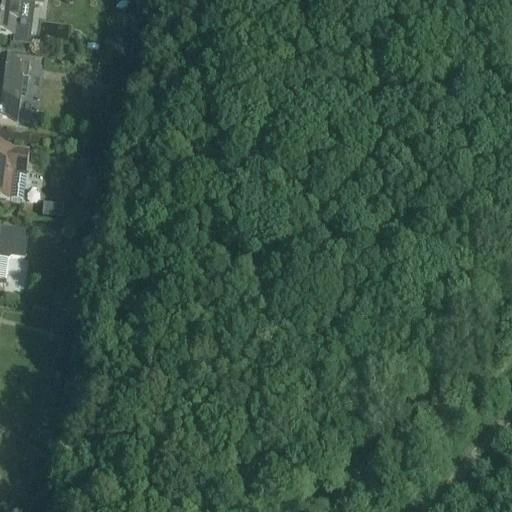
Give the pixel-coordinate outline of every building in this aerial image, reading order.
[(0,0),(0,38),(9,39),(9,46),(29,49),(32,24),(18,22),(20,5),(42,7),(42,0),(0,0)] [(133,39),(121,37),(118,52),(130,54),(133,39)] [(0,125),(16,128),(20,97),(25,97),(27,82),(29,67),(0,63),(0,125)] [(119,90),(127,78),(113,67),(104,79),(119,90)] [(0,201),(9,203),(9,202),(22,204),(27,170),(29,155),(0,151),(0,201)] [(105,170),(102,155),(91,157),(95,173),(105,170)] [(24,261),(27,235),(0,231),(0,287),(4,288),(8,262),(11,259),(24,261)] [(79,232),(77,241),(92,244),(94,235),(79,232)] [(62,315),(59,327),(73,331),(77,318),(62,315)] [(51,480),(45,465),(31,471),(37,486),(51,480)]
